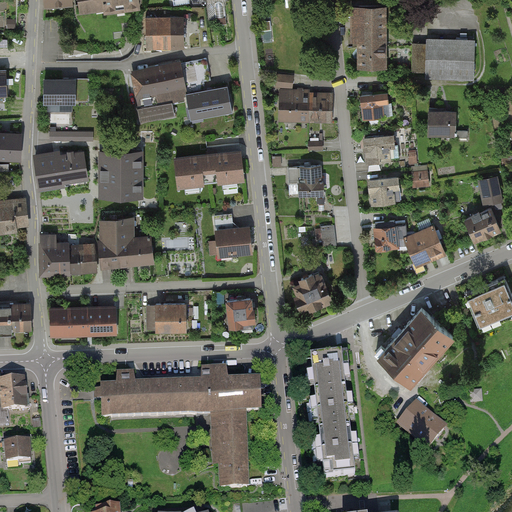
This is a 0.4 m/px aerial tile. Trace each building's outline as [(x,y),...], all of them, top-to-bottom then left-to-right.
[(79,0),(81,10),(105,7),(106,11),(140,6),(139,0),(79,0)] [(351,8),(351,44),(357,44),(386,44),(386,8),(351,8)] [(184,18),(146,19),(146,51),(184,50),(184,18)] [(271,21),(262,21),(263,30),(271,29),(271,21)] [(271,29),(263,30),(264,43),(273,42),(271,29)] [(475,81),(475,41),(426,41),(426,44),(412,44),(411,74),(426,74),(426,80),(475,81)] [(386,44),(357,44),(357,69),(386,69),(386,44)] [(207,58),(181,63),(187,99),(190,112),(202,109),(204,117),(233,111),(228,84),(195,91),(194,83),(211,79),(207,58)] [(187,99),(181,63),(135,72),(133,78),(138,105),(137,106),(140,120),(176,113),(174,101),(187,99)] [(280,89),(279,121),(308,122),(309,89),(293,89),(293,75),(274,75),(273,88),(280,89)] [(88,80),(44,81),(45,101),(88,101),(88,80)] [(309,89),(308,122),(332,122),(333,90),(309,89)] [(389,93),(360,96),(362,120),(391,117),(389,93)] [(456,110),(428,111),(428,137),(457,136),(456,110)] [(92,131),(66,131),(66,140),(92,140),(92,131)] [(0,157),(22,158),(23,134),(11,133),(0,132),(0,157)] [(396,133),(362,138),(366,165),(400,161),(396,133)] [(323,140),(309,141),(309,150),(323,149),(323,140)] [(241,150),(174,157),(178,190),(204,187),(203,174),(216,173),(218,185),(244,182),(241,150)] [(143,196),(143,151),(103,151),(103,158),(103,173),(103,188),(103,196),(143,196)] [(418,151),(407,152),(411,189),(431,187),(429,165),(419,166),(418,151)] [(83,152),(36,160),(40,184),(87,176),(83,152)] [(323,165),(288,166),(290,196),(324,194),(323,165)] [(497,176),(482,179),(486,203),(495,201),(496,207),(503,206),(497,176)] [(398,177),(368,180),(371,208),(402,204),(398,177)] [(0,232),(18,231),(17,225),(27,224),(25,199),(0,201),(0,232)] [(492,207),(466,218),(475,240),(501,230),(492,207)] [(232,215),(214,216),(217,259),(252,256),(250,227),(233,228),(232,215)] [(101,266),(130,263),(128,239),(127,218),(107,220),(108,240),(99,242),(101,266)] [(398,220),(374,222),(378,248),(398,246),(399,255),(412,254),(405,238),(408,236),(407,223),(398,224),(398,220)] [(335,224),(321,226),(324,246),(337,244),(335,224)] [(446,252),(435,225),(408,236),(405,238),(412,254),(416,265),(428,260),(440,255),(446,252)] [(128,239),(130,263),(154,260),(151,229),(140,231),(141,238),(128,239)] [(41,238),(42,273),(61,273),(60,256),(57,256),(56,239),(56,230),(41,231),(42,238),(41,238)] [(60,256),(61,273),(70,272),(69,249),(69,239),(56,239),(57,256),(60,256)] [(80,249),(83,270),(97,269),(95,244),(85,245),(85,248),(80,249)] [(69,249),(70,272),(83,272),(83,270),(80,249),(80,246),(77,246),(77,249),(69,249)] [(332,300),(319,271),(302,279),(303,282),(296,286),(300,295),(297,296),(302,308),(310,304),(311,307),(320,302),(321,305),(332,300)] [(511,296),(504,278),(465,294),(480,331),(511,318),(511,296)] [(252,297),(228,300),(231,328),(255,325),(252,297)] [(186,303),(154,304),(156,333),(187,332),(186,303)] [(31,331),(29,304),(8,305),(10,332),(31,331)] [(0,332),(10,332),(8,305),(0,305),(0,332)] [(116,307),(51,309),(52,334),(117,332),(116,307)] [(379,354),(412,382),(452,334),(419,307),(379,354)] [(353,452),(349,417),(343,367),(342,355),(312,359),(325,479),(356,475),(353,452)] [(101,393),(102,418),(220,414),(221,450),(216,450),(217,466),(221,466),(222,489),(248,488),(245,414),(260,414),(259,383),(228,384),(228,372),(201,373),(201,378),(201,381),(201,385),(135,387),(135,383),(134,380),(134,377),(116,378),(116,388),(101,389),(101,393)] [(27,409),(24,379),(0,381),(0,397),(1,408),(0,408),(0,426),(11,425),(10,411),(27,409)] [(417,405),(401,424),(428,447),(444,429),(417,405)] [(31,460),(29,440),(3,443),(5,463),(31,460)]
